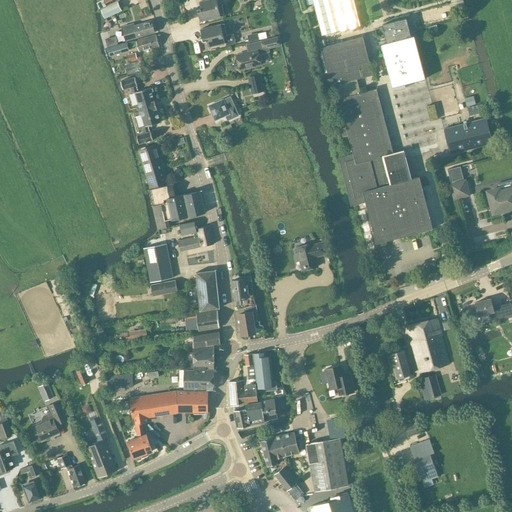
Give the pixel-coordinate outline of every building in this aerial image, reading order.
[(200,21),(224,15),(221,3),(218,4),(216,0),(206,0),(200,2),(201,8),(197,9),(200,21)] [(267,0),(260,0),(261,0),(263,9),(269,7),(267,0)] [(313,0),(322,35),(359,26),(352,0),(313,0)] [(105,19),(121,11),(117,2),(101,10),(105,19)] [(404,20),(381,26),(385,43),(409,37),(404,20)] [(152,21),(134,25),(134,24),(122,27),(126,41),(155,32),(152,21)] [(224,36),(227,35),(224,23),(200,29),(203,41),(207,40),(208,46),(225,42),(224,36)] [(156,35),(126,43),(108,48),(111,56),(122,53),(122,51),(128,50),(128,48),(137,45),(139,51),(159,46),(156,35)] [(115,36),(105,39),(107,47),(118,44),(115,36)] [(385,43),(381,44),(392,87),(426,79),(414,36),(409,37),(385,43)] [(264,49),(279,45),(277,37),(262,41),(264,49)] [(331,86),(373,75),(363,37),(321,48),(331,86)] [(248,52),(236,55),(240,70),(261,64),(259,55),(270,52),(269,48),(264,49),(262,41),(246,44),(248,52)] [(128,60),(137,57),(135,51),(127,54),(128,60)] [(140,61),(125,65),(127,73),(142,69),(140,61)] [(252,93),(264,90),(260,75),(248,78),(252,93)] [(122,80),(124,89),(131,87),(136,86),(138,85),(135,77),(122,80)] [(135,92),(140,109),(156,105),(150,87),(138,91),(136,86),(131,87),(132,92),(135,92)] [(350,95),(338,99),(346,127),(340,129),(343,137),(348,136),(353,154),(340,157),(339,157),(351,206),(352,205),(356,204),(365,202),(376,243),(381,242),(391,240),(399,238),(433,229),(422,187),(419,177),(410,179),(403,152),(393,154),(376,89),(361,93),(360,93),(350,95)] [(238,115),(230,96),(209,105),(215,119),(227,114),(229,119),(238,115)] [(479,105),(472,107),(474,114),(484,112),(482,104),(479,105)] [(156,105),(140,109),(145,126),(142,127),(144,133),(149,131),(148,126),(161,122),(156,105)] [(450,154),(480,146),(493,143),(486,118),(444,129),(450,154)] [(151,131),(149,131),(137,135),(140,143),(153,140),(151,131)] [(151,187),(166,182),(156,150),(156,146),(140,151),(151,187)] [(460,166),(447,169),(451,181),(463,178),(460,166)] [(498,189),(488,191),(493,213),(503,210),(504,211),(510,210),(509,208),(511,207),(511,179),(496,184),(498,189)] [(464,182),(451,185),(455,198),(468,195),(464,182)] [(150,189),(149,189),(153,205),(158,229),(170,226),(168,221),(172,220),(205,213),(200,191),(175,196),(173,184),(172,184),(150,189)] [(364,209),(358,211),(369,254),(375,252),(364,209)] [(194,233),(195,237),(211,234),(209,227),(197,230),(195,220),(181,224),(183,235),(194,233)] [(195,237),(178,240),(180,251),(213,243),(211,234),(195,237)] [(166,242),(144,245),(150,279),(173,276),(166,242)] [(312,244),(296,247),(302,271),(317,267),(315,257),(324,255),(321,243),(312,245),(312,244)] [(201,311),(220,308),(215,270),(196,272),(198,285),(194,285),(195,288),(198,287),(201,311)] [(244,279),(233,280),(235,298),(237,299),(238,309),(245,307),(256,305),(253,294),(252,294),(248,295),(247,285),(244,285),(244,279)] [(151,285),(153,296),(177,291),(175,280),(151,285)] [(496,311),(494,312),(490,298),(475,303),(479,316),(489,313),(491,319),(505,315),(505,318),(511,316),(511,309),(510,303),(495,307),(496,311)] [(245,314),(237,315),(239,325),(254,322),(252,311),(254,311),(257,310),(256,305),(245,307),(246,312),(245,312),(245,314)] [(218,310),(198,313),(187,315),(187,319),(186,320),(187,329),(199,328),(199,330),(219,327),(218,310)] [(438,319),(407,326),(413,345),(421,372),(447,364),(441,336),(442,336),(438,319)] [(254,322),(239,325),(241,334),(249,333),(249,334),(256,333),(255,326),(259,325),(259,322),(256,322),(254,322)] [(195,353),(187,353),(187,370),(214,369),(214,345),(220,344),(218,331),(195,334),(195,353)] [(147,332),(130,335),(131,340),(147,338),(147,332)] [(412,373),(406,349),(390,354),(396,377),(412,373)] [(265,351),(252,353),(252,354),(254,365),(255,371),(256,379),(257,389),(273,387),(273,382),(269,355),(265,356),(265,351)] [(247,366),(243,366),(244,380),(247,379),(256,379),(254,365),(253,365),(247,366)] [(340,395),(354,392),(350,374),(343,376),(341,365),(326,369),(326,371),(324,371),(326,378),(328,377),(330,388),(336,387),(338,388),(340,395)] [(81,385),(89,382),(84,368),(76,371),(81,385)] [(186,370),(186,381),(186,389),(214,389),(214,369),(187,370),(186,370)] [(133,373),(115,375),(116,388),(134,386),(133,373)] [(423,379),(421,383),(426,400),(440,396),(434,376),(423,379)] [(231,382),(229,382),(231,405),(234,405),(259,402),(256,387),(244,388),(244,385),(244,380),(232,381),(231,382)] [(47,383),(40,386),(46,401),(53,398),(47,383)] [(148,416),(177,411),(178,391),(131,399),(134,425),(136,425),(143,424),(142,417),(143,414),(147,414),(148,416)] [(178,391),(177,411),(179,411),(207,411),(208,391),(178,391)] [(261,401),(265,420),(278,417),(274,399),(261,401)] [(261,421),(265,420),(261,401),(261,402),(246,404),(247,408),(235,410),(238,426),(261,423),(261,421)] [(56,402),(47,406),(50,413),(43,416),(42,420),(42,421),(34,425),(40,440),(59,433),(56,425),(61,422),(58,415),(61,414),(56,402)] [(91,421),(99,441),(108,437),(99,417),(91,421)] [(11,435),(6,421),(0,423),(0,435),(1,439),(11,435)] [(145,435),(143,424),(136,425),(138,437),(128,441),(134,457),(135,457),(137,460),(141,459),(141,455),(153,451),(147,434),(145,435)] [(418,432),(415,424),(405,426),(408,435),(418,432)] [(294,432),(272,438),(273,444),(283,442),(286,456),(299,452),(298,447),(300,447),(298,440),(296,441),(294,432)] [(263,440),(262,440),(261,440),(268,466),(277,463),(276,458),(286,456),(283,442),(273,444),(272,438),(271,434),(262,436),(263,440)] [(340,437),(306,443),(315,491),(348,486),(340,437)] [(87,442),(88,446),(99,477),(116,470),(105,439),(99,441),(96,443),(94,439),(87,442)] [(435,453),(430,439),(413,444),(410,446),(422,482),(438,477),(431,455),(435,453)] [(0,471),(14,466),(7,448),(0,450),(0,471)] [(68,455),(58,459),(62,468),(68,466),(75,485),(86,482),(79,465),(72,467),(68,455)] [(37,474),(41,473),(37,463),(29,466),(33,476),(37,474)] [(288,490),(296,483),(284,467),(275,474),(288,490)] [(37,479),(23,484),(30,502),(43,497),(37,479)] [(303,493),(296,483),(288,490),(296,499),(303,493)] [(311,506),(310,506),(311,511),(353,511),(349,498),(348,492),(337,495),(338,499),(332,500),(311,506)]
